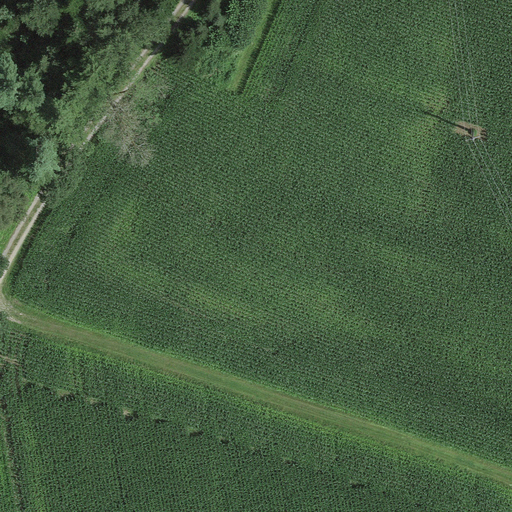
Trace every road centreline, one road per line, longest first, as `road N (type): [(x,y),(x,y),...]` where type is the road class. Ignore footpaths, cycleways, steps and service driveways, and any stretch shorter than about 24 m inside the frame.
road 1 (track): [(511,483),(0,307)]
road 2 (track): [(184,0),(0,249)]
